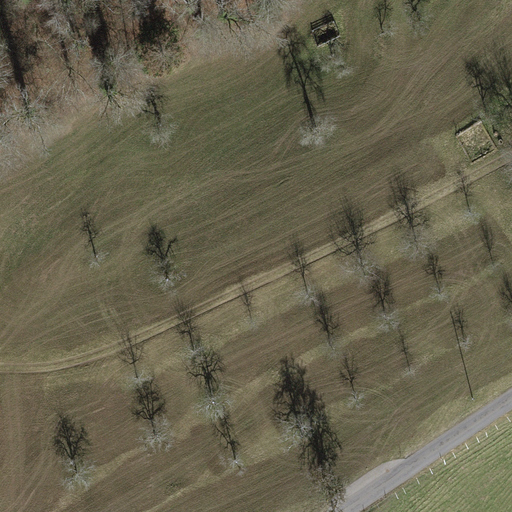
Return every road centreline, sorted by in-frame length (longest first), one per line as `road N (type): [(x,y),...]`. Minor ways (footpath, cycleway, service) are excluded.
road 1 (track): [(511,156),(104,352),(0,364)]
road 2 (tertiary): [(344,511),(511,398)]
